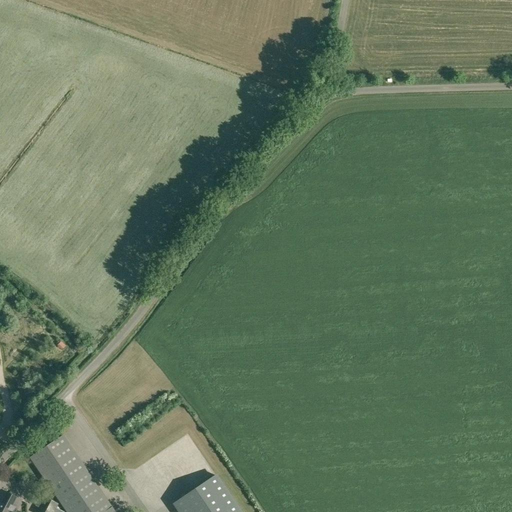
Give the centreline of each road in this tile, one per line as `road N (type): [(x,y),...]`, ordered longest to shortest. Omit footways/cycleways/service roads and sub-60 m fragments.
road 1 (unclassified): [(61,398),(329,93)]
road 2 (unclassified): [(329,93),(511,85)]
road 3 (unclassified): [(141,511),(61,398)]
